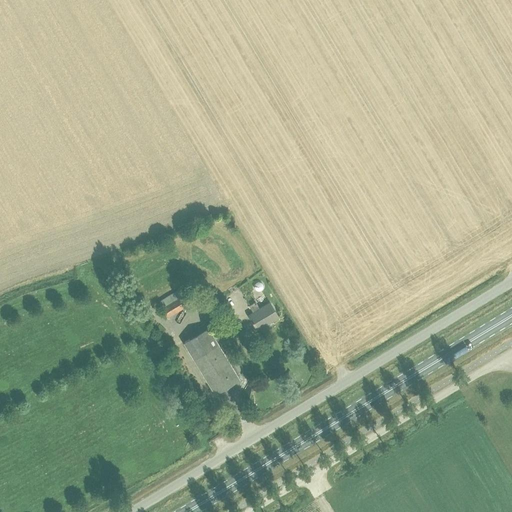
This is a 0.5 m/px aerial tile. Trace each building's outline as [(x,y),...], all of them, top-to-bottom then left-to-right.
[(254,284),(253,286),(254,288),(255,290),(256,291),(259,291),(260,291),(262,289),(263,287),(262,285),(261,283),(259,282),(257,282),(255,283),(254,284)] [(183,286),(159,301),(168,317),(193,302),(183,286)] [(258,330),(279,317),(270,303),(260,309),(256,302),(250,305),(254,312),(249,316),(258,330)] [(205,323),(196,329),(199,332),(207,327),(205,323)] [(215,395),(240,380),(208,328),(184,343),(215,395)]
